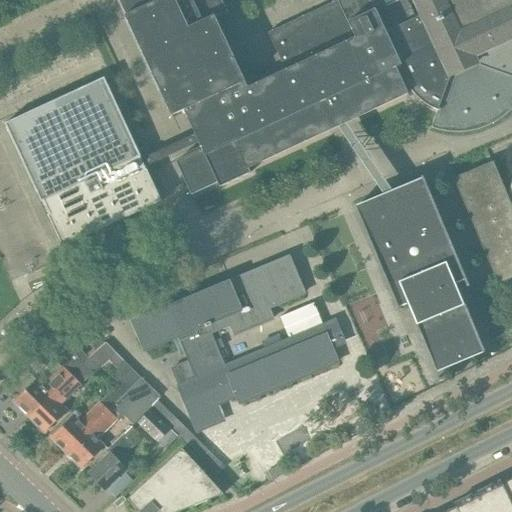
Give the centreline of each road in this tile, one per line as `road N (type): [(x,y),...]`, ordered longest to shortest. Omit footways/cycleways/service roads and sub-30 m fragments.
road 1 (tertiary): [(511,391),(277,511)]
road 2 (tertiary): [(365,511),(511,436)]
